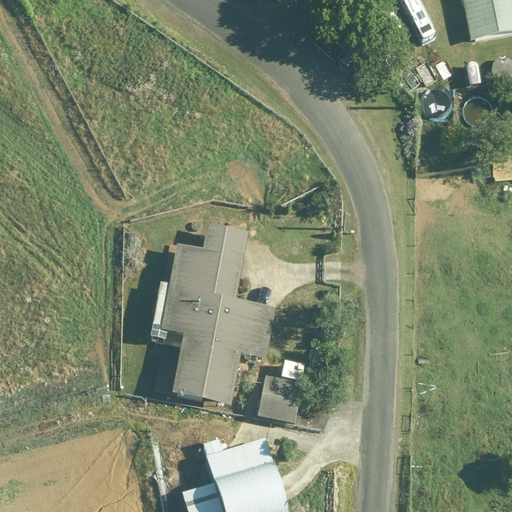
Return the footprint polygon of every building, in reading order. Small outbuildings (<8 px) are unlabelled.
[(511,0),(463,0),(473,47),(511,39),(511,0)] [(511,64),(496,62),(494,85),(511,86),(511,64)] [(496,100),(459,97),(454,152),(472,154),(474,137),(492,139),(496,100)] [(162,290),(152,346),(184,352),(175,403),(234,413),(243,361),(268,365),(277,317),(241,310),(253,243),(213,236),(209,259),(182,254),(176,292),(162,290)] [(306,391),(269,384),(261,423),(298,431),(306,391)] [(204,452),(217,491),(178,504),(180,511),(286,511),(288,511),(282,494),(266,445),(226,459),(222,446),(204,452)]
